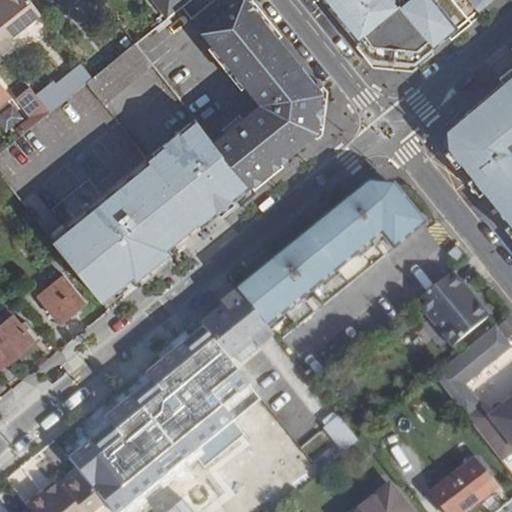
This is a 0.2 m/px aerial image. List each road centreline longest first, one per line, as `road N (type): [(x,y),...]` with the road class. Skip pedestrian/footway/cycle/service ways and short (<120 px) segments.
road 1 (tertiary): [(0,444),(390,128)]
road 2 (residential): [(390,128),(511,282)]
road 3 (residential): [(286,0),(390,128)]
road 4 (tertiary): [(390,128),(511,31)]
